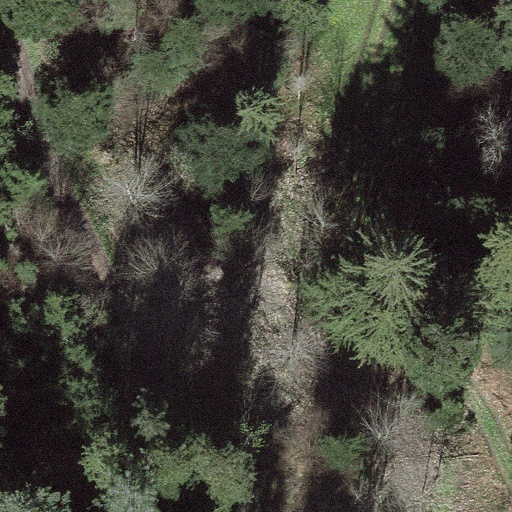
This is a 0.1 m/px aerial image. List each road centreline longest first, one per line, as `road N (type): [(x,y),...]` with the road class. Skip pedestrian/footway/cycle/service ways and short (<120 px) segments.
road 1 (track): [(237,511),(75,209),(0,24)]
road 2 (track): [(511,460),(485,408),(379,260),(356,181),(358,116),(391,0)]
